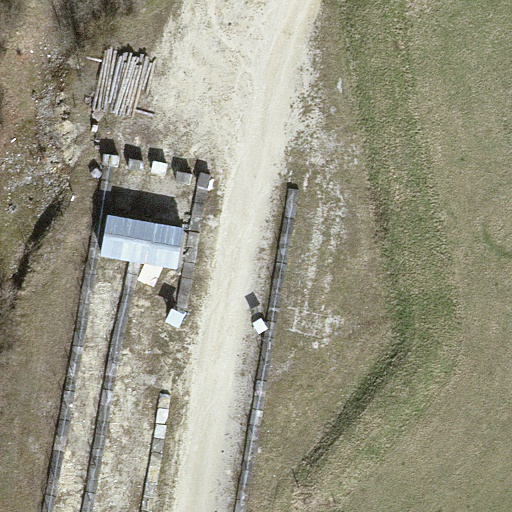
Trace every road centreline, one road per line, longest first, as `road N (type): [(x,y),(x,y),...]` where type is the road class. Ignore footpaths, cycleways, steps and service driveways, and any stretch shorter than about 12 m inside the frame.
road 1 (track): [(243,30),(225,302),(189,511)]
road 2 (track): [(0,180),(115,122),(243,30),(267,0)]
